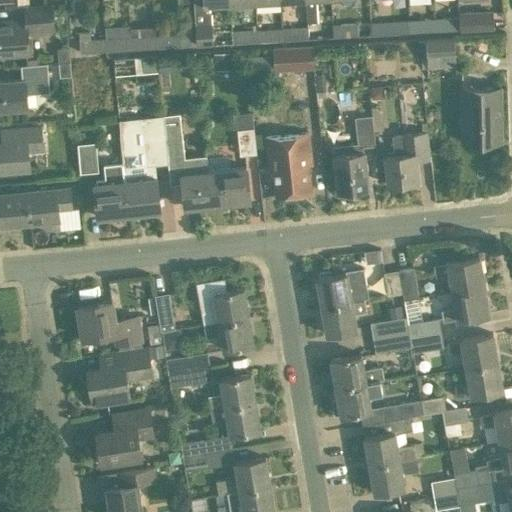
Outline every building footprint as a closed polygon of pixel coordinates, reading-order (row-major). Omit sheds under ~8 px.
[(202,0),(203,12),(210,12),(214,12),(213,3),(230,2),(230,0),(202,0)] [(304,0),(306,22),(317,21),(315,0),(304,0)] [(0,55),(28,53),(26,31),(55,29),(52,3),(23,5),(23,8),(19,9),(20,20),(0,21),(0,55)] [(459,17),(459,29),(484,27),(493,27),(492,11),(458,13),(459,17)] [(459,29),(459,17),(435,18),(436,30),(459,29)] [(408,20),(409,32),(436,30),(435,18),(408,20)] [(371,34),(409,32),(408,20),(370,22),(371,34)] [(195,23),(196,45),(213,44),(212,22),(211,22),(195,23)] [(358,35),(357,23),(332,24),(332,36),(358,35)] [(179,33),(155,35),(156,47),(191,45),(189,24),(179,24),(179,33)] [(307,25),(283,27),(283,39),(308,38),(307,25)] [(113,38),(112,27),(103,27),(104,38),(104,43),(104,50),(131,48),(130,36),(113,38)] [(131,48),(156,47),(155,35),(152,35),(152,27),(129,28),(130,36),(131,48)] [(283,27),(257,28),(258,41),(283,39),(283,27)] [(232,43),(258,41),(257,28),(231,30),(232,43)] [(79,52),(104,50),(104,43),(104,38),(90,39),(90,30),(78,31),(79,52)] [(454,35),(425,37),(425,45),(420,46),(422,68),(426,67),(426,53),(454,51),(454,35)] [(272,46),(273,70),(314,68),(313,44),(272,46)] [(58,62),(69,61),(68,47),(57,48),(58,62)] [(213,53),(214,68),(229,68),(229,52),(213,53)] [(156,55),(141,56),(135,57),(136,72),(142,72),(157,71),(156,55)] [(246,56),(247,76),(269,75),(268,55),(246,56)] [(171,58),(158,58),(159,70),(172,69),(171,58)] [(71,75),(69,61),(58,62),(59,76),(71,75)] [(21,65),(22,79),(0,80),(0,107),(27,106),(26,94),(49,92),(46,63),(21,65)] [(316,91),(325,91),(324,73),(315,73),(316,91)] [(370,86),(371,99),(384,97),(382,84),(370,86)] [(500,141),(499,87),(468,87),(459,88),(460,142),(500,141)] [(256,153),(253,127),(251,111),(235,113),(237,129),(240,155),(256,153)] [(166,137),(165,137),(167,163),(170,183),(181,182),(183,206),(223,202),(222,187),(209,188),(207,170),(206,158),(185,161),(182,135),(179,112),(163,114),(166,137)] [(165,137),(166,137),(163,114),(119,119),(122,160),(123,160),(129,212),(159,209),(156,176),(155,164),(167,163),(165,137)] [(376,144),(373,115),(354,117),(357,142),(332,145),(334,153),(337,189),(366,186),(363,151),(363,146),(376,144)] [(0,170),(29,168),(28,152),(44,150),(41,123),(0,126),(0,131),(1,139),(0,139),(0,170)] [(386,184),(418,180),(416,160),(430,159),(427,130),(392,134),(394,150),(387,150),(387,154),(383,155),(386,184)] [(271,169),(274,195),(311,191),(308,165),(312,165),(308,132),(264,137),(268,169),(271,169)] [(80,172),(98,171),(95,142),(77,143),(80,172)] [(93,182),(96,216),(129,212),(123,160),(122,160),(103,163),(104,177),(96,178),(97,182),(93,182)] [(248,199),(245,166),(207,170),(209,188),(222,187),(223,202),(248,199)] [(0,219),(1,226),(59,220),(58,209),(73,208),(70,185),(55,187),(55,188),(0,193),(0,219)] [(484,286),(479,256),(447,262),(433,265),(435,276),(449,274),(452,291),(484,286)] [(413,266),(398,269),(402,292),(403,299),(418,296),(413,266)] [(316,278),(320,305),(364,299),(362,287),(366,286),(363,267),(345,271),(345,273),(331,275),(331,272),(329,270),(318,272),(317,275),(318,277),(316,278)] [(387,294),(402,292),(398,269),(383,271),(387,294)] [(457,317),(489,313),(484,286),(452,291),(455,307),(441,309),(443,320),(457,317)] [(214,293),(218,320),(218,321),(249,316),(244,288),(214,293)] [(159,322),(160,330),(175,328),(169,292),(154,295),(155,304),(157,312),(159,322)] [(366,311),(364,299),(320,305),(326,334),(356,329),(354,313),(366,311)] [(118,344),(119,350),(142,346),(141,341),(143,340),(139,313),(115,317),(112,300),(78,306),(83,337),(112,332),(114,345),(118,344)] [(400,305),(388,307),(390,317),(401,315),(400,305)] [(249,316),(218,321),(218,320),(203,323),(205,336),(221,333),(223,348),(254,343),(249,316)] [(405,316),(370,322),(372,337),(408,330),(407,322),(405,316)] [(438,316),(407,322),(408,330),(410,337),(441,331),(438,316)] [(160,330),(159,322),(147,324),(150,345),(162,343),(160,330)] [(161,333),(165,349),(182,346),(179,330),(161,333)] [(408,330),(372,337),(375,352),(412,345),(410,337),(408,330)] [(441,331),(410,337),(412,345),(412,351),(443,346),(441,331)] [(492,332),(460,338),(461,340),(447,342),(448,352),(462,350),(465,368),(497,362),(492,332)] [(161,344),(149,346),(150,357),(163,355),(161,344)] [(142,346),(119,350),(98,353),(99,367),(88,369),(93,404),(130,398),(127,380),(153,376),(148,345),(142,346)] [(165,358),(169,387),(212,379),(207,351),(165,358)] [(330,358),(335,387),(379,379),(383,378),(381,366),(364,369),(361,353),(330,358)] [(470,394),(502,389),(497,362),(465,368),(468,382),(454,385),(456,395),(470,393),(470,394)] [(250,372),(219,377),(222,393),(208,395),(210,409),(255,401),(250,372)] [(339,414),(370,409),(368,395),(382,392),(379,379),(335,387),(337,400),(332,401),(334,414),(339,413),(339,414)] [(420,399),(422,413),(443,409),(445,409),(443,394),(420,398),(420,399)] [(418,413),(422,413),(420,399),(383,405),(385,420),(418,413)] [(229,433),(260,428),(255,401),(210,409),(211,420),(226,418),(229,433)] [(101,462),(140,455),(138,439),(154,436),(149,405),(111,411),(113,428),(96,431),(101,462)] [(465,405),(445,409),(443,409),(445,424),(446,433),(456,431),(455,422),(468,420),(465,405)] [(495,422),(498,440),(511,437),(511,408),(494,411),(478,414),(480,426),(495,422)] [(363,435),(368,464),(416,456),(414,442),(397,445),(394,430),(363,435)] [(182,457),(232,449),(229,433),(180,443),(182,457)] [(511,465),(511,437),(498,440),(501,456),(485,459),(486,462),(475,465),(476,468),(454,472),(455,476),(454,476),(455,486),(496,479),(494,470),(503,468),(503,467),(511,465)] [(185,470),(234,462),(232,449),(182,457),(185,470)] [(270,485),(265,456),(234,462),(237,476),(215,480),(218,493),(228,491),(228,492),(270,485)] [(373,492),(404,486),(402,473),(418,470),(416,456),(368,464),(373,492)] [(135,468),(99,474),(102,496),(106,495),(109,511),(141,511),(137,483),(135,468)] [(458,504),(458,501),(455,486),(454,476),(431,480),(435,509),(458,504)] [(511,511),(511,486),(507,487),(505,477),(496,479),(455,486),(458,501),(474,498),(474,501),(492,498),(493,502),(508,499),(510,511),(511,511)] [(274,511),(275,511),(270,485),(228,492),(231,511),(274,511)]
